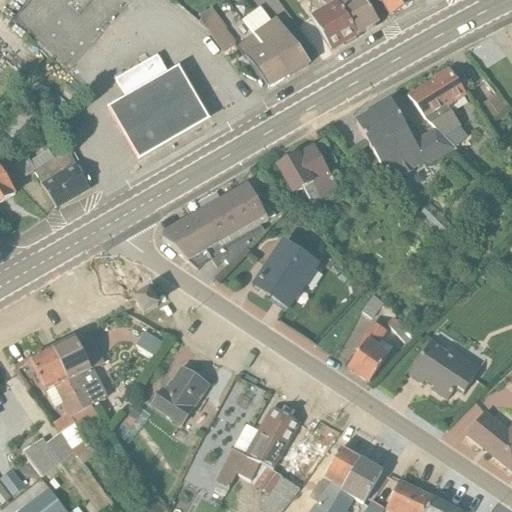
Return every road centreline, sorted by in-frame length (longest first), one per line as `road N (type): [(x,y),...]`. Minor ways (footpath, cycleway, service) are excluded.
road 1 (residential): [(511,501),(106,224)]
road 2 (tertiary): [(106,224),(502,0)]
road 3 (tertiary): [(0,285),(106,224)]
